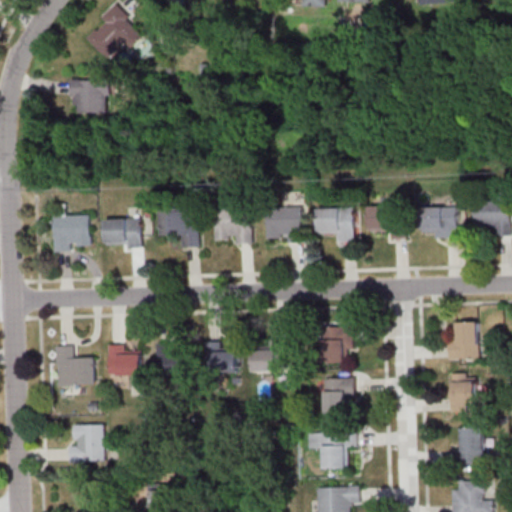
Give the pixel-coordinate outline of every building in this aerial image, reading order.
[(89,38),(110,60),(128,43),(134,48),(149,33),(119,2),(103,17),(107,21),(89,38)] [(111,78),(73,78),(73,103),(80,103),(80,112),(111,112),(111,78)] [(511,199),(476,200),(476,226),(495,226),(495,235),(511,234),(511,199)] [(371,228),(393,228),(393,238),(409,238),(409,205),(371,205),(371,228)] [(306,240),(306,206),(270,206),(270,240),(306,240)] [(460,206),(428,206),(428,236),(460,236),(460,206)] [(162,209),(199,207),(201,245),(185,246),(184,233),(163,234),(162,209)] [(254,243),(254,207),(218,207),(218,240),(237,240),(237,243),(254,243)] [(321,207),(321,231),(347,231),(347,207),(321,207)] [(93,213),(56,213),(57,250),(94,250),(93,213)] [(107,218),(143,216),(144,246),(130,247),(130,243),(109,244),(107,218)] [(481,357),(481,320),(459,320),(459,340),(452,340),(452,357),(481,357)] [(325,325),(325,361),(347,361),(347,351),(357,351),(357,325),(325,325)] [(208,371),(242,371),(242,350),(229,350),(229,340),(208,340),(208,371)] [(256,370),(289,369),(289,340),(256,341),(256,370)] [(187,341),(160,341),(160,374),(187,374),(187,341)] [(77,344),(59,345),(60,385),(98,384),(97,355),(77,355),(77,344)] [(112,374),(145,374),(145,345),(112,345),(112,374)] [(454,409),(481,409),(481,379),(467,379),(467,374),(454,374),(454,409)] [(358,377),(327,377),(327,413),(358,413),(358,377)] [(73,461),(108,461),(108,424),(76,424),(76,441),(73,441),(73,461)] [(489,463),(489,426),(462,426),(462,463),(489,463)] [(351,467),(350,447),(359,447),(358,431),(311,432),(311,448),(325,448),(326,468),(351,467)] [(461,480),(487,479),(488,491),(486,491),(486,499),(496,499),(496,511),(455,511),(455,488),(462,487),(461,480)] [(319,511),(319,486),(362,485),(363,501),(355,501),(355,505),(353,505),(353,511),(319,511)] [(168,511),(168,489),(152,489),(152,511),(168,511)]
